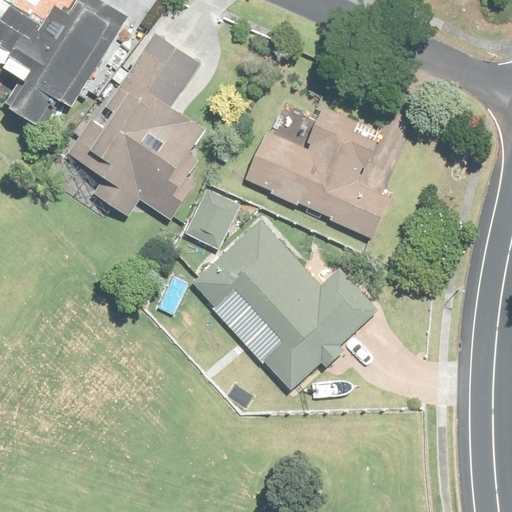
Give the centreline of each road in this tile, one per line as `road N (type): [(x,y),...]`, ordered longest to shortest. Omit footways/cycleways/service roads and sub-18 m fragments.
road 1 (tertiary): [(499,511),(494,433),(511,251)]
road 2 (residential): [(311,0),(511,96)]
